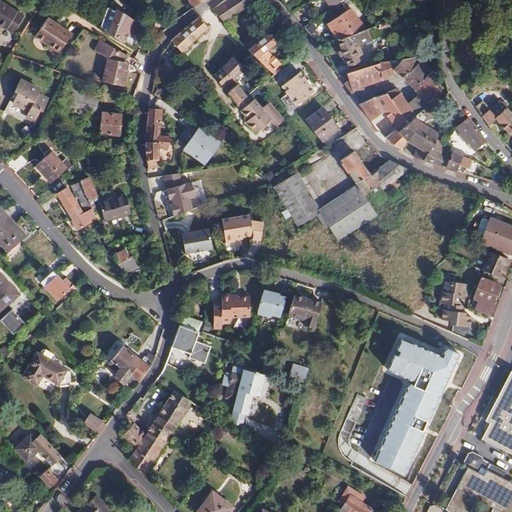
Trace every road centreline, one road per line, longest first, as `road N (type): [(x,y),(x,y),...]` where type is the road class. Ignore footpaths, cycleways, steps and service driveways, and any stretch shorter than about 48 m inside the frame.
road 1 (residential): [(493,359),(355,295),(254,265),(231,264),(177,284),(165,298)]
road 2 (residential): [(165,298),(138,131),(161,41),(218,0)]
road 3 (residential): [(274,0),(376,141),(412,164),(511,198)]
road 4 (residential): [(165,298),(103,284),(0,171)]
road 5 (residential): [(511,164),(454,81),(448,0)]
road 6 (unclassified): [(409,511),(493,359)]
road 7 (residential): [(165,298),(162,359),(97,450)]
